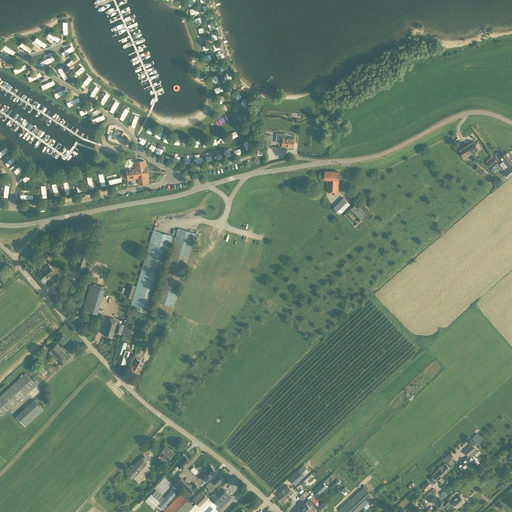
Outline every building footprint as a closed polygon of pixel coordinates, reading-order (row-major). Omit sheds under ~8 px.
[(58,37),(67,34),(65,28),(56,31),(58,37)] [(219,30),(211,32),(213,40),(221,38),(219,30)] [(56,44),(60,49),(65,46),(60,40),(56,44)] [(68,50),(61,54),(64,59),(71,55),(68,50)] [(7,65),(12,67),(15,60),(10,58),(7,65)] [(63,64),(67,67),(72,62),(69,59),(63,64)] [(82,78),(79,82),(83,86),(87,82),(82,78)] [(91,93),(94,89),(88,84),(85,89),(91,93)] [(62,86),(59,91),(64,95),(68,90),(62,86)] [(104,105),(107,100),(101,96),(98,101),(104,105)] [(76,104),(82,106),(85,100),(79,98),(76,104)] [(89,105),(84,110),(88,114),(93,108),(89,105)] [(98,111),(94,115),(98,120),(102,116),(98,111)] [(286,137),(286,134),(277,133),(276,140),(282,141),(282,145),(294,146),(294,138),(286,137)] [(208,137),(201,139),(202,147),(209,146),(208,137)] [(474,141),(466,145),(471,154),(476,151),(474,149),(480,146),(477,142),(475,143),(474,141)] [(466,145),(461,148),(459,150),(463,159),(471,154),(466,145)] [(5,154),(11,157),(13,151),(8,148),(5,154)] [(511,162),(511,156),(511,157),(507,151),(500,157),(503,161),(499,164),(504,169),(511,162)] [(492,155),(486,161),(490,166),(497,161),(492,155)] [(147,176),(149,176),(147,167),(145,167),(144,161),(135,162),(136,169),(127,170),(128,179),(138,178),(139,185),(148,183),(147,176)] [(511,164),(503,173),(507,178),(511,174),(511,164)] [(478,165),(474,169),(481,174),(484,170),(478,165)] [(26,175),(30,171),(25,167),(21,171),(26,175)] [(324,171),(324,179),(327,179),(326,192),(338,192),(339,180),(339,171),(324,171)] [(349,204),(343,198),(333,207),(340,214),(349,204)] [(348,210),(352,215),(355,213),(360,219),(367,214),(357,203),(348,210)] [(191,247),(195,233),(178,228),(174,243),(191,247)] [(152,229),(133,305),(150,309),(169,233),(152,229)] [(39,256),(44,257),(45,251),(52,253),(53,248),(42,246),(39,256)] [(78,266),(83,268),(89,249),(84,247),(78,266)] [(56,273),(48,264),(37,275),(44,283),(56,273)] [(160,303),(174,306),(181,273),(169,270),(167,278),(166,278),(160,303)] [(92,286),(90,285),(83,309),(98,314),(105,290),(103,290),(105,286),(93,283),(92,286)] [(130,284),(126,296),(131,297),(135,285),(130,284)] [(129,311),(121,339),(128,340),(136,313),(129,311)] [(106,324),(102,334),(106,335),(106,336),(109,337),(110,336),(113,337),(115,331),(121,333),(124,325),(116,323),(117,319),(110,317),(108,320),(107,320),(106,324)] [(126,342),(120,340),(117,350),(120,351),(118,359),(126,361),(129,349),(124,347),(126,342)] [(66,354),(57,344),(50,350),(60,360),(66,354)] [(137,357),(136,359),(136,358),(129,370),(137,375),(144,363),(139,360),(140,359),(137,357)] [(47,372),(43,368),(39,372),(43,376),(47,372)] [(34,377),(31,379),(25,372),(25,373),(0,395),(0,413),(2,416),(39,383),(34,377)] [(26,427),(44,410),(34,399),(16,416),(26,427)] [(482,441),(476,434),(472,438),(478,445),(482,441)] [(172,456),(174,453),(166,445),(158,452),(162,455),(161,456),(164,459),(164,458),(167,460),(170,458),(172,456)] [(470,463),(480,453),(471,445),(463,451),(468,456),(466,458),(458,465),(462,470),(470,463)] [(448,454),(444,458),(451,466),(455,462),(448,454)] [(182,468),(189,461),(185,456),(178,464),(182,468)] [(133,479),(147,463),(140,457),(126,473),(133,479)] [(432,475),(433,476),(430,479),(434,484),(437,480),(443,475),(443,474),(450,468),(446,464),(445,463),(442,466),(441,466),(438,469),(432,475)] [(304,465),(289,478),(295,485),(304,476),(309,471),(304,465)] [(216,471),(210,466),(200,476),(206,481),(216,471)] [(324,481),(327,485),(338,477),(334,472),(324,481)] [(219,473),(206,486),(209,489),(208,490),(210,492),(217,485),(224,478),(219,473)] [(192,495),(199,488),(195,484),(192,486),(191,485),(190,486),(181,477),(178,481),(192,495)] [(425,491),(432,485),(428,480),(421,487),(425,491)] [(327,487),(323,482),(315,489),(319,494),(327,487)] [(278,494),(281,497),(290,489),(287,485),(278,494)] [(345,485),(341,490),(346,495),(350,490),(345,485)] [(195,502),(196,503),(193,506),(181,494),(162,511),(210,511),(216,507),(216,508),(218,511),(221,508),(232,497),(221,486),(211,496),(210,494),(207,496),(201,490),(192,499),(195,502)] [(364,486),(339,509),(341,511),(357,511),(374,497),(373,497),(364,486)] [(160,502),(157,505),(163,510),(167,505),(166,504),(177,493),(173,488),(162,500),(160,502)] [(290,489),(281,497),(284,501),(293,492),(290,489)] [(309,494),(306,491),(300,497),(303,500),(309,494)] [(157,505),(160,502),(156,498),(152,494),(151,494),(150,495),(145,501),(152,507),(153,509),(157,505)] [(459,495),(452,501),(457,507),(465,501),(459,495)] [(296,511),(303,511),(316,500),(313,496),(305,503),(296,511)] [(377,502),(373,498),(368,503),(372,507),(377,502)] [(447,499),(439,506),(442,510),(450,503),(447,499)] [(303,511),(309,511),(312,510),(315,507),(315,508),(320,504),(316,500),(303,511)]
